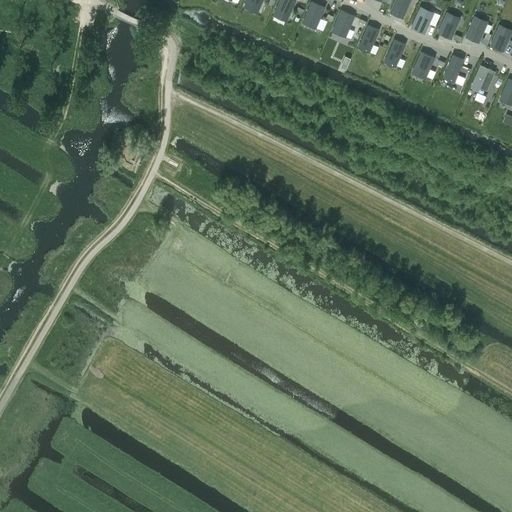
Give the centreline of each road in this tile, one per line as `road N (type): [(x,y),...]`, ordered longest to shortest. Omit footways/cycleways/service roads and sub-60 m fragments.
road 1 (track): [(511,394),(153,172)]
road 2 (unknown): [(162,34),(161,122),(150,165),(118,219),(75,265),(0,396)]
road 3 (track): [(511,262),(167,90)]
road 4 (unknown): [(167,107),(511,278)]
road 5 (track): [(90,0),(69,98),(49,144)]
